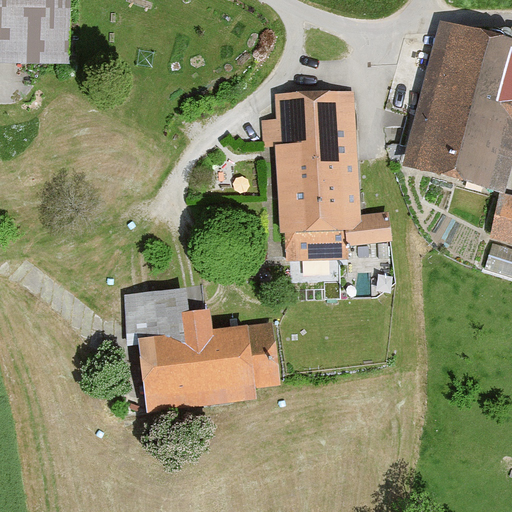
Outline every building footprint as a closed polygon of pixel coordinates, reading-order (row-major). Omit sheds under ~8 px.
[(0,0),(0,63),(70,65),(70,0),(0,0)] [(511,31),(508,44),(440,29),(404,171),(502,195),(511,152),(511,31)] [(358,216),(352,94),(272,98),(274,123),(259,123),(261,151),(272,151),(276,236),(283,236),(284,265),(345,262),(345,247),(391,245),(389,215),(358,216)] [(511,200),(499,198),(489,239),(511,244),(511,200)] [(511,275),(511,245),(491,240),(484,268),(511,275)] [(250,390),(279,387),(272,325),(207,332),(205,311),(183,314),(181,291),(119,299),(125,352),(133,351),(141,418),(252,405),(250,390)]
